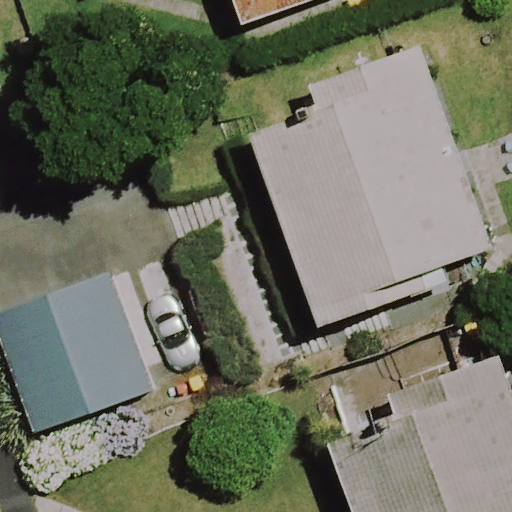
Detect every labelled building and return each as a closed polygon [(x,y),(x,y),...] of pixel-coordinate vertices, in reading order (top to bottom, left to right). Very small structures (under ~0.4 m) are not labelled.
[(232,0),(244,33),(343,0),(232,0)] [(490,255),(419,69),(247,134),(318,320),(490,255)] [(277,376),(229,242),(170,263),(215,389),(233,386),(233,382),(277,376)] [(145,402),(103,287),(0,324),(0,335),(38,440),(145,402)] [(511,511),(511,405),(493,351),(387,388),(397,415),(327,440),(351,511),(511,511)]
